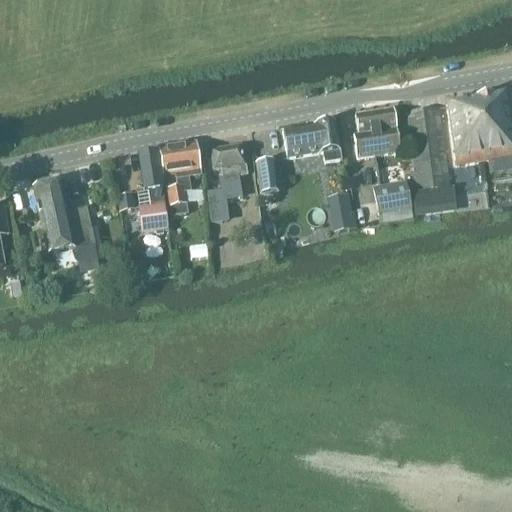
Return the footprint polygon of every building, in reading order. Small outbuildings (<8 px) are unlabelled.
[(464,104),(446,107),(456,169),(511,160),(511,137),(505,92),(463,98),(464,104)] [(439,110),(407,114),(418,195),(450,191),(439,110)] [(355,117),(358,136),(353,137),(357,161),(399,155),(393,112),(355,117)] [(334,124),(283,133),(287,161),(322,155),(324,165),(340,163),(334,124)] [(195,147),(159,152),(164,182),(176,181),(176,182),(177,191),(184,190),(184,195),(189,195),(188,181),(200,179),(195,147)] [(240,147),(210,152),(214,172),(221,171),(222,181),(220,182),(222,193),(223,193),(225,203),(242,200),(238,179),(246,177),(240,147)] [(157,154),(138,157),(144,196),(148,195),(150,209),(139,211),(143,236),(156,234),(168,233),(157,154)] [(274,165),(256,167),(260,198),(278,196),(274,165)] [(511,174),(492,178),(494,188),(511,184),(511,174)] [(46,188),(33,191),(48,259),(74,253),(78,269),(97,265),(91,234),(90,232),(85,210),(67,214),(61,185),(57,186),(55,183),(47,185),(46,188)] [(373,191),(380,228),(411,222),(409,212),(404,184),(373,191)] [(177,191),(166,193),(169,219),(187,217),(185,207),(186,207),(184,195),(184,190),(177,191)] [(222,193),(206,196),(210,225),(227,222),(225,203),(223,193),(222,193)] [(354,216),(351,217),(348,198),(331,201),(337,235),(357,231),(354,216)] [(0,267),(4,267),(0,247),(0,240),(10,239),(4,208),(0,208),(0,267)] [(228,230),(216,232),(219,248),(230,246),(228,230)] [(225,250),(215,251),(216,264),(226,263),(225,250)] [(147,281),(145,270),(127,273),(129,284),(147,281)]
